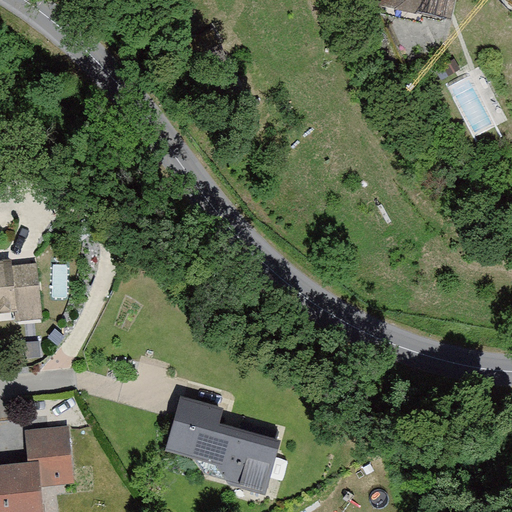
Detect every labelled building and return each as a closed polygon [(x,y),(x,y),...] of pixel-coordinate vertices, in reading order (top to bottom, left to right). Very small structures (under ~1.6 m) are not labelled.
[(366,0),(366,2),(445,21),(449,0),(366,0)] [(5,253),(0,253),(0,309),(11,308),(6,266),(5,253)] [(33,263),(6,266),(11,308),(13,322),(39,319),(33,263)] [(222,404),(177,393),(163,448),(202,458),(198,474),(256,489),(270,432),(218,419),(222,404)] [(0,511),(40,511),(38,488),(75,484),(68,421),(21,426),(24,462),(0,464),(0,511)]
